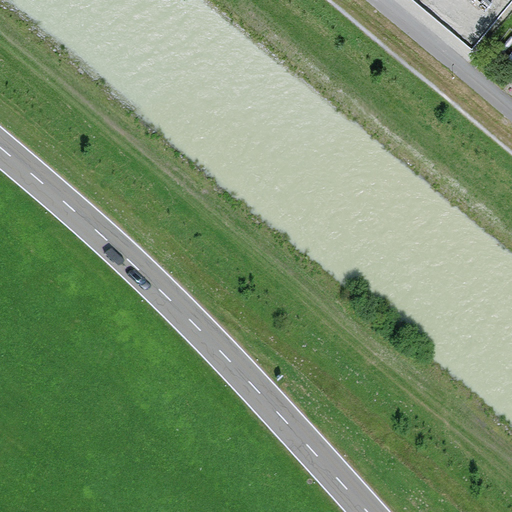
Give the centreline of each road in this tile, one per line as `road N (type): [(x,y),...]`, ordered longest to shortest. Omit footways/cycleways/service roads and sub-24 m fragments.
road 1 (primary): [(0,143),(117,237),(364,511)]
road 2 (residential): [(511,113),(377,0)]
